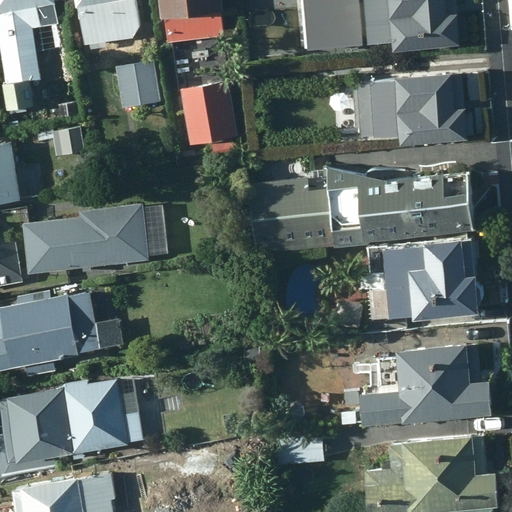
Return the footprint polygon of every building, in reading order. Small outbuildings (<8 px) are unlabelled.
[(0,0),(0,39),(6,77),(4,77),(10,111),(5,112),(7,127),(26,126),(24,110),(29,110),(28,103),(36,102),(32,76),(42,75),(34,25),(60,21),(56,0),(0,0)] [(78,0),(86,43),(135,35),(141,23),(137,0),(78,0)] [(226,33),(222,0),(166,0),(170,38),(226,33)] [(294,0),(297,46),(372,40),(369,13),(359,14),(357,0),(294,0)] [(396,45),(463,40),(459,0),(357,0),(359,14),(369,13),(372,40),(396,38),(396,45)] [(154,57),(117,63),(124,106),(162,100),(154,57)] [(403,140),(470,136),(464,67),(399,71),(399,75),(363,77),(364,97),(376,96),(377,132),(402,130),(403,140)] [(230,76),(184,84),(193,139),(240,132),(230,76)] [(55,126),(38,128),(40,139),(57,137),(55,126)] [(0,141),(0,199),(22,195),(11,140),(0,141)] [(372,231),(475,223),(469,165),(396,171),(329,157),(330,170),(253,176),(259,244),(372,235),(372,231)] [(25,218),(30,269),(151,257),(150,252),(169,251),(165,202),(145,204),(144,200),(131,201),(131,205),(81,210),(82,213),(25,218)] [(29,204),(14,205),(14,212),(21,212),(22,217),(30,216),(29,204)] [(417,308),(418,311),(483,305),(479,268),(478,267),(474,231),(428,235),(428,237),(388,241),(388,244),(370,245),(373,271),(369,272),(371,288),(374,287),(376,311),(417,308)] [(0,282),(24,279),(18,237),(0,240),(0,282)] [(79,349),(102,346),(92,289),(70,293),(69,289),(51,293),(50,288),(19,294),(20,298),(4,301),(4,304),(0,305),(0,362),(1,365),(27,360),(30,373),(58,368),(55,356),(80,351),(79,349)] [(364,387),(367,420),(493,411),(491,377),(483,377),(480,341),(399,347),(400,353),(380,355),(382,382),(367,383),(367,387),(364,387)] [(262,360),(260,345),(244,346),(245,360),(262,360)] [(0,432),(0,473),(0,475),(59,465),(57,453),(130,441),(129,439),(145,436),(135,376),(119,378),(119,375),(90,379),(90,376),(66,380),(66,383),(2,394),(8,432),(0,432)] [(368,466),(371,511),(501,501),(498,468),(489,469),(485,431),(393,439),(394,453),(390,454),(385,460),(385,465),(368,466)] [(290,462),(325,458),(323,433),(288,435),(290,462)] [(18,511),(115,511),(113,497),(117,497),(113,472),(49,481),(15,485),(18,511)]
